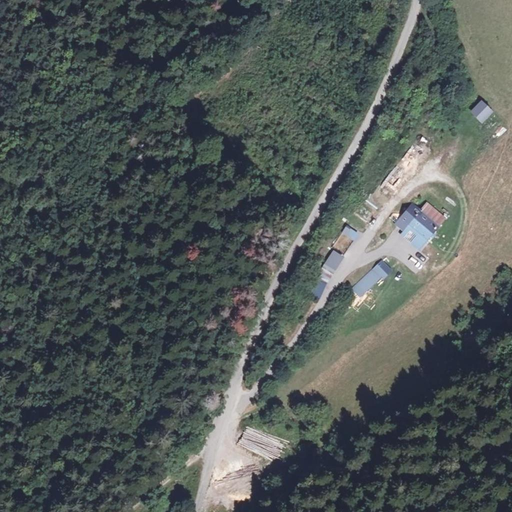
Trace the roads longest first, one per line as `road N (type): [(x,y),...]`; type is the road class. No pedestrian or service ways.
road 1 (tertiary): [(419,0),(363,128),(247,350),(198,511)]
road 2 (track): [(420,0),(433,34),(449,155),(389,207),(285,355),(221,423)]
road 3 (track): [(217,438),(305,466),(399,478),(448,473),(511,447)]
road 4 (track): [(130,511),(221,423)]
